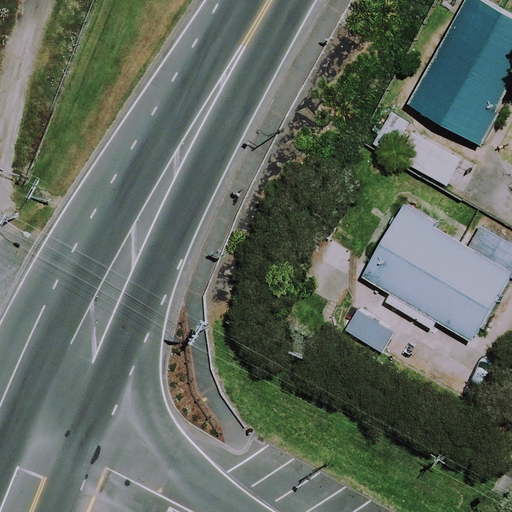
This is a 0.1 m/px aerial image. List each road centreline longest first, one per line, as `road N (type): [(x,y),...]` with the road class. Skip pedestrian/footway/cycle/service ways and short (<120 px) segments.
road 1 (secondary): [(44,431),(268,0)]
road 2 (unclassified): [(44,431),(191,511)]
road 3 (track): [(0,151),(43,0)]
